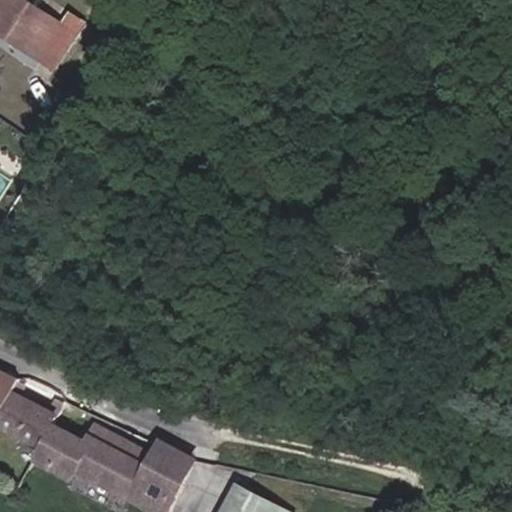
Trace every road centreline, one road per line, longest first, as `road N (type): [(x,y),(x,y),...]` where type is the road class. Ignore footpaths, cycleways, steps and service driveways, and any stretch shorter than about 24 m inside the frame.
road 1 (unknown): [(217,438),(311,444),(395,464),(429,474),(472,511)]
road 2 (unclassified): [(217,438),(0,352)]
